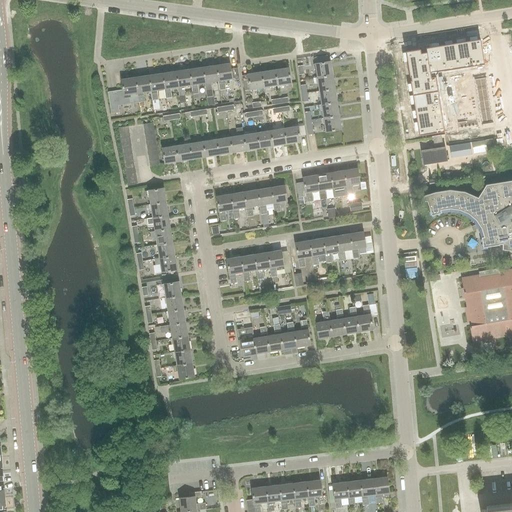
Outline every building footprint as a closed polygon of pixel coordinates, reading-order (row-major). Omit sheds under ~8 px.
[(420,49),(406,51),(406,52),(407,62),(410,77),(411,77),(411,80),(410,80),(411,83),(412,91),(413,95),(414,104),(415,108),(416,118),(417,122),(419,131),(419,135),(444,131),(435,76),(431,77),(430,73),(485,64),(484,58),(480,39),(477,40),(470,41),(466,41),(457,43),(452,44),(445,45),(439,46),(429,47),(425,48),(426,52),(421,53),(420,49)] [(315,64),(317,78),(333,75),(331,61),(315,64)] [(230,63),(216,65),(219,81),(218,81),(220,90),(226,89),(224,80),(232,79),(230,63)] [(219,81),(216,65),(203,67),(205,83),(206,92),(212,91),(211,82),(218,81),(219,81)] [(205,83),(203,67),(189,69),(192,85),(191,85),(193,94),(198,93),(199,93),(197,84),(205,83)] [(289,68),(275,70),(277,85),(291,83),(289,68)] [(184,86),(191,85),(192,85),(189,69),(176,71),(178,87),(180,103),(186,102),(185,95),(184,86)] [(277,85),(275,70),(261,72),(264,88),(277,85)] [(178,87),(176,71),(162,73),(165,89),(164,89),(166,98),(171,98),(172,97),(170,88),(178,87)] [(264,88),(261,72),(248,74),(248,80),(243,80),(245,91),(264,88)] [(165,89),(162,73),(149,75),(151,91),(152,100),(158,99),(157,90),(164,89),(165,89)] [(151,91),(149,75),(135,77),(138,93),(137,93),(139,102),(145,101),(143,92),(151,91)] [(335,89),(333,75),(317,78),(319,91),(335,89)] [(130,94),(137,93),(138,93),(135,77),(122,79),(123,90),(108,92),(111,114),(120,112),(119,105),(131,103),(130,94)] [(337,102),(335,89),(319,91),(322,105),(337,102)] [(339,116),(337,102),(322,105),(324,118),(339,116)] [(339,116),(324,118),(320,119),(321,124),(324,124),(326,132),(341,130),(339,116)] [(298,126),(284,128),(287,144),(301,142),(298,126)] [(287,144),(284,128),(271,131),(273,146),(287,144)] [(273,146),(271,131),(257,133),(260,148),(273,146)] [(260,148),(257,133),(244,135),(246,150),(260,148)] [(246,150),(244,135),(230,137),(233,153),(246,150)] [(447,161),(445,147),(443,147),(441,136),(432,138),(434,148),(421,151),(424,164),(447,161)] [(233,153),(230,137),(217,139),(219,155),(233,153)] [(219,155),(217,139),(203,141),(206,157),(219,155)] [(488,154),(496,153),(493,139),(486,140),(488,154)] [(206,157),(203,141),(190,144),(192,159),(206,157)] [(470,143),(450,147),(452,157),(471,154),(470,143)] [(192,159),(190,144),(176,146),(179,161),(192,159)] [(179,161),(176,146),(162,148),(165,164),(179,161)] [(357,168),(344,171),(346,186),(348,195),(354,194),(352,185),(360,184),(357,168)] [(346,186),(344,171),(330,173),(333,188),(334,198),(340,197),(339,187),(346,186)] [(333,188),(330,173),(317,175),(319,191),(321,200),(327,199),(325,190),(333,188)] [(319,191),(317,175),(303,177),(307,202),(313,201),(312,192),(319,191)] [(440,186),(439,178),(429,180),(430,188),(440,186)] [(511,180),(486,185),(478,198),(464,192),(450,190),(435,192),(423,196),(423,197),(423,198),(423,199),(424,200),(424,201),(425,201),(427,201),(432,216),(442,212),(441,210),(450,209),(460,210),(468,214),(476,220),(481,228),(484,237),(481,237),(483,247),(499,245),(499,244),(502,244),(502,250),(511,250),(511,180)] [(284,185),(271,188),(273,203),(275,213),(279,212),(281,212),(279,202),(287,201),(284,185)] [(148,190),(151,204),(166,202),(164,188),(148,190)] [(266,204),(273,203),(271,188),(257,190),(260,205),(261,215),(262,215),(264,226),(269,225),(266,204)] [(260,205),(257,190),(244,192),(246,208),(248,217),(254,216),(252,207),(260,205)] [(246,208),(244,192),(230,194),(233,210),(234,219),(240,218),(239,209),(246,208)] [(233,210),(230,194),(217,196),(221,221),(227,220),(225,211),(233,210)] [(168,215),(166,202),(151,204),(153,218),(168,215)] [(351,211),(363,209),(362,203),(350,205),(351,211)] [(327,210),(328,218),(336,217),(335,208),(327,210)] [(170,229),(168,215),(153,218),(155,231),(170,229)] [(173,242),(170,229),(155,231),(150,232),(151,238),(156,237),(157,245),(173,242)] [(363,232),(349,234),(352,249),(353,259),(359,258),(358,248),(366,247),(363,232)] [(352,249),(349,234),(336,236),(339,252),(338,252),(340,261),(346,260),(344,251),(352,249)] [(339,252),(336,236),(323,238),(325,254),(326,263),(332,262),(331,253),(338,252),(339,252)] [(325,254),(323,238),(309,240),(312,256),(311,256),(313,265),(319,264),(317,255),(325,254)] [(312,256),(309,240),(295,243),(299,268),(305,267),(304,257),(311,256),(312,256)] [(175,256),(173,242),(157,245),(159,258),(175,256)] [(281,250),(267,252),(270,268),(271,277),(272,277),(277,276),(276,267),(284,266),(281,250)] [(270,268),(267,252),(254,255),(257,270),(256,270),(258,279),(264,278),(262,269),(270,268)] [(257,270),(254,255),(241,257),(243,272),(244,282),(250,281),(249,271),(256,270),(257,270)] [(177,270),(175,256),(159,258),(155,259),(156,265),(160,264),(162,272),(177,270)] [(243,272),(241,257),(227,259),(231,284),(237,283),(235,274),(243,272)] [(511,269),(499,272),(499,268),(479,272),(479,275),(463,278),(462,278),(461,278),(463,288),(462,288),(464,299),(466,298),(468,312),(466,312),(468,322),(470,322),(471,326),(470,326),(473,342),(474,342),(474,341),(483,340),(483,341),(494,340),(493,338),(511,334),(511,269)] [(303,285),(302,273),(295,274),(297,286),(303,285)] [(164,284),(166,298),(181,295),(179,281),(164,284)] [(184,309),(181,295),(166,298),(168,311),(184,309)] [(364,315),(357,316),(359,332),(373,330),(369,306),(369,305),(363,306),(364,315)] [(290,306),(282,307),(277,308),(278,315),(291,313),(290,306)] [(357,316),(356,307),(349,308),(351,317),(344,318),(343,319),(346,334),(359,332),(357,316)] [(186,322),(184,309),(168,311),(170,325),(186,322)] [(343,319),(344,318),(342,309),(340,309),(336,310),(337,319),(330,321),(332,336),(346,334),(343,319)] [(330,321),(329,311),(322,312),(324,322),(316,323),(319,339),(332,336),(330,321)] [(253,329),(251,318),(250,313),(243,314),(246,330),(253,329)] [(302,330),(295,332),(294,332),(297,347),(311,345),(306,320),(300,321),(302,330)] [(188,336),(186,322),(170,325),(160,327),(161,333),(171,331),(172,338),(188,336)] [(294,332),(295,332),(293,322),(287,323),(288,333),(281,334),(283,349),(297,347),(294,332)] [(281,334),(280,324),(273,325),(275,335),(268,336),(267,336),(270,352),(283,349),(281,334)] [(267,336),(268,336),(266,327),(260,328),(261,337),(254,338),(256,354),(270,352),(267,336)] [(254,338),(253,329),(246,330),(248,339),(240,341),(243,356),(256,354),(254,338)] [(190,349),(188,336),(172,338),(175,352),(190,349)] [(192,363),(190,349),(175,352),(177,365),(192,363)] [(195,377),(192,363),(177,365),(173,366),(174,372),(178,371),(179,379),(195,377)] [(387,477),(374,479),(375,494),(376,504),(382,503),(381,494),(389,493),(387,477)] [(375,494),(374,479),(360,480),(362,496),(363,505),(369,505),(368,495),(375,494)] [(322,496),(321,486),(320,480),(306,482),(308,497),(309,507),(315,506),(314,497),(322,496)] [(362,496),(360,480),(346,482),(348,498),(349,507),(355,506),(354,497),(362,496)] [(308,497),(306,482),(293,483),(295,499),(294,499),(295,508),(302,508),(300,498),(308,497)] [(348,498),(346,482),(333,483),(336,509),(342,508),(341,498),(348,498)] [(295,499),(293,483),(279,485),(281,500),(282,510),(288,509),(287,500),(294,499),(295,499)] [(281,500),(279,485),(266,486),(267,502),(268,511),(274,511),(273,501),(281,500)] [(267,502),(266,486),(252,488),(253,499),(246,500),(247,511),(260,511),(260,503),(267,502)] [(179,498),(181,511),(197,510),(206,509),(205,503),(196,504),(195,496),(179,498)] [(511,511),(511,503),(489,506),(489,509),(482,510),(482,509),(481,509),(481,511),(511,511)]
